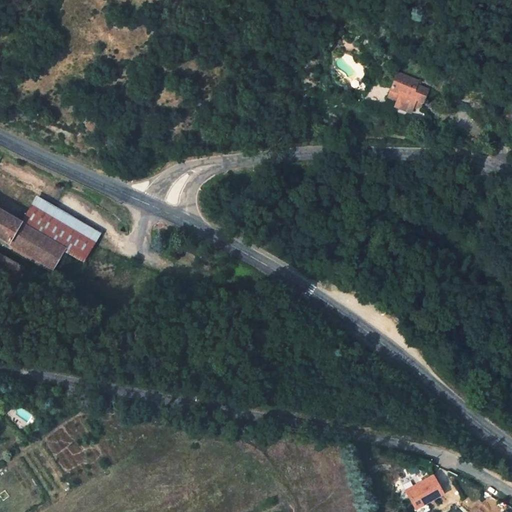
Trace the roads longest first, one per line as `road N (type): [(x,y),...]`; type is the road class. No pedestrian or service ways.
road 1 (unclassified): [(0,366),(395,442),(511,491)]
road 2 (tertiary): [(186,221),(306,289),(511,450)]
road 3 (tertiary): [(511,173),(438,149),(331,147),(227,159)]
road 4 (tertiary): [(0,130),(144,202)]
